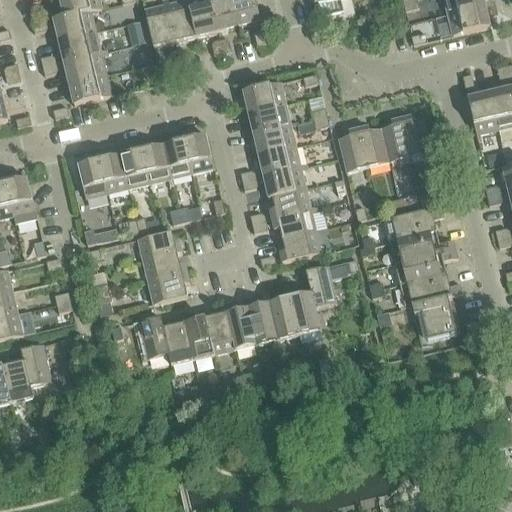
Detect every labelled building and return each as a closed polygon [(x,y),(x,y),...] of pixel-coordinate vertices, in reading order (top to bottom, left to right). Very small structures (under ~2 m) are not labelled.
[(98,0),(65,0),(60,1),(65,21),(65,22),(91,15),(92,16),(97,15),(102,14),(98,0)] [(135,0),(120,0),(123,9),(137,5),(135,0)] [(209,0),(206,0),(207,0),(188,5),(197,42),(218,37),(209,0)] [(209,0),(218,37),(240,32),(232,0),(209,0)] [(255,0),(232,0),(240,32),(261,26),(255,0)] [(350,0),(317,0),(320,10),(351,3),(350,0)] [(483,0),(443,0),(448,19),(486,10),(483,0)] [(168,3),(166,4),(176,47),(197,42),(188,5),(170,9),(168,3)] [(166,4),(163,5),(164,10),(145,15),(154,52),(176,47),(166,4)] [(418,4),(404,7),(406,16),(420,12),(418,4)] [(486,10),(448,19),(454,40),(491,32),(486,10)] [(65,21),(54,24),(60,46),(97,37),(92,19),(98,17),(97,15),(92,16),(91,15),(65,22),(65,21)] [(345,21),(329,25),(331,33),(347,29),(345,21)] [(47,25),(33,29),(35,38),(46,35),(48,32),(47,25)] [(9,34),(0,36),(0,45),(0,46),(12,43),(9,34)] [(257,35),(255,39),(257,50),(266,48),(263,34),(257,35)] [(97,37),(60,46),(65,67),(108,57),(107,54),(101,55),(97,37)] [(426,38),(412,41),(414,50),(428,47),(426,38)] [(220,44),(223,58),(232,56),(230,45),(226,43),(220,44)] [(214,45),(212,49),(215,60),(223,58),(220,44),(214,45)] [(184,53),(178,54),(181,68),(190,66),(187,55),(184,53)] [(172,56),(169,59),(172,70),(181,68),(178,54),(172,56)] [(103,60),(108,59),(108,57),(65,67),(70,88),(107,79),(103,60)] [(52,60),(41,63),(43,72),(57,69),(56,62),(52,60)] [(6,71),(4,74),(6,80),(20,77),(18,68),(6,71)] [(57,69),(43,72),(45,80),(57,77),(59,74),(57,69)] [(506,71),(497,73),(500,84),(503,87),(509,85),(506,71)] [(20,77),(6,80),(7,87),(11,89),(22,86),(20,77)] [(107,79),(70,88),(75,110),(118,100),(117,96),(112,98),(107,79)] [(318,79),(304,82),(306,91),(320,88),(318,79)] [(472,79),(463,81),(467,95),(473,94),(475,90),(472,79)] [(281,87),(244,96),(249,118),(287,109),(281,87)] [(511,95),(511,93),(490,98),(499,135),(511,131),(511,95)] [(490,98),(468,103),(479,146),(482,145),(481,139),(499,135),(490,98)] [(4,104),(0,104),(0,127),(9,125),(4,104)] [(287,109),(249,118),(254,139),(292,130),(287,109)] [(68,111),(54,115),(56,124),(70,120),(68,111)] [(326,113),(312,116),(314,125),(328,122),(326,113)] [(30,120),(16,123),(18,133),(32,129),(30,120)] [(402,123),(411,162),(433,157),(425,123),(413,126),(412,121),(402,123)] [(328,122),(314,125),(316,134),(330,130),(328,122)] [(392,126),(393,131),(382,134),(390,167),(411,162),(402,123),(392,126)] [(292,130),(254,139),(259,160),(297,152),(292,130)] [(369,131),(359,134),(369,172),(390,167),(382,134),(370,136),(369,131)] [(359,134),(349,136),(351,141),(339,144),(347,177),(369,172),(359,134)] [(184,140),(193,179),(215,174),(207,140),(195,143),(194,138),(184,140)] [(184,140),(174,142),(175,147),(164,150),(172,184),(193,179),(184,140)] [(172,184),(164,150),(153,153),(152,147),(142,150),(151,189),(172,184)] [(142,150),(132,152),(133,157),(122,160),(130,194),(151,189),(142,150)] [(297,152),(259,160),(264,182),(307,171),(307,169),(301,170),(297,152)] [(109,157),(99,160),(108,199),(130,194),(122,160),(110,163),(109,157)] [(99,160),(89,162),(90,167),(79,170),(87,204),(108,199),(99,160)] [(307,171),(264,182),(270,203),(273,203),(273,202),(307,194),(302,176),(308,174),(307,171)] [(252,175),(241,178),(243,187),(257,183),(256,178),(252,175)] [(5,182),(14,221),(36,216),(28,182),(16,185),(15,180),(5,182)] [(0,224),(14,221),(5,182),(0,183),(0,224)] [(257,183),(243,187),(245,196),(256,193),(258,190),(257,183)] [(344,185),(335,187),(338,199),(347,197),(344,185)] [(497,190),(486,193),(488,202),(502,198),(500,192),(497,190)] [(273,203),(276,213),(271,215),(273,224),(317,214),(317,211),(311,212),(307,194),(273,202),(273,203)] [(436,207),(445,205),(442,194),(433,196),(436,207)] [(502,198),(488,202),(490,210),(501,208),(503,204),(502,198)] [(399,204),(402,215),(410,213),(407,202),(399,204)] [(222,204),(213,206),(217,220),(226,217),(222,204)] [(399,204),(390,206),(393,218),(402,215),(399,204)] [(188,212),(179,214),(183,228),(191,226),(188,212)] [(365,212),(356,214),(359,226),(367,224),(365,212)] [(440,249),(434,224),(445,222),(442,212),(385,225),(406,312),(413,310),(452,301),(463,298),(461,288),(450,290),(444,266),(458,263),(454,245),(440,249)] [(179,214),(170,216),(174,230),(183,228),(179,214)] [(317,214),(273,224),(275,234),(280,233),(283,244),(317,236),(312,218),(318,216),(317,214)] [(262,218),(251,220),(253,229),(267,226),(265,220),(262,218)] [(137,224),(140,238),(149,236),(146,222),(137,224)] [(137,224),(128,226),(131,240),(140,238),(137,224)] [(267,226),(253,229),(255,238),(266,235),(268,232),(267,226)] [(507,233),(496,235),(498,244),(511,241),(510,235),(507,233)] [(94,234),(85,236),(88,250),(97,248),(94,234)] [(283,244),(286,256),(281,257),(283,267),(328,257),(327,254),(321,255),(317,236),(283,244)] [(173,237),(139,245),(144,266),(178,258),(178,259),(183,258),(180,247),(175,248),(173,237)] [(511,241),(498,244),(500,253),(511,250),(511,248),(511,241)] [(365,253),(361,254),(363,261),(376,258),(372,242),(363,244),(365,253)] [(43,246),(34,248),(38,262),(47,260),(43,246)] [(0,256),(4,270),(13,268),(9,254),(0,256)] [(100,254),(86,257),(88,266),(102,263),(100,254)] [(178,258),(144,266),(149,287),(188,278),(185,268),(180,270),(178,259),(178,258)] [(272,261),(261,263),(263,272),(277,269),(275,263),(272,261)] [(61,263),(47,266),(49,275),(63,272),(61,263)] [(357,264),(348,267),(351,278),(360,276),(357,264)] [(329,271),(307,276),(312,297),(316,313),(317,313),(338,308),(329,271)] [(8,275),(0,277),(0,300),(13,297),(8,275)] [(188,278),(149,287),(154,309),(188,301),(185,290),(190,288),(188,278)] [(383,287),(370,290),(373,303),(386,300),(383,287)] [(108,288),(94,292),(96,300),(110,297),(108,288)] [(13,297),(0,300),(0,322),(18,318),(13,297)] [(69,297),(55,300),(57,309),(71,306),(69,297)] [(110,297),(96,300),(98,309),(112,306),(110,297)] [(312,297),(290,302),(300,340),(322,334),(317,313),(316,313),(312,297)] [(448,303),(453,302),(452,301),(413,310),(422,351),(433,349),(432,345),(457,339),(451,311),(450,311),(448,303)] [(290,302),(269,308),(279,345),(300,340),(290,302)] [(71,306),(57,309),(59,318),(73,314),(71,306)] [(269,308),(248,313),(257,350),(279,345),(269,308)] [(248,313),(227,318),(236,355),(257,350),(248,313)] [(390,317),(378,320),(381,332),(392,329),(390,317)] [(18,318),(0,322),(0,345),(24,340),(18,318)] [(227,318),(205,323),(215,360),(236,355),(227,318)] [(163,333),(164,333),(162,322),(139,327),(148,365),(170,359),(163,333)] [(205,323),(184,328),(194,365),(215,360),(205,323)] [(163,333),(170,359),(172,370),(194,365),(184,328),(164,333),(163,333)] [(121,331),(112,334),(115,345),(124,343),(121,331)] [(71,343),(62,345),(65,357),(74,355),(71,343)] [(44,350),(22,355),(24,366),(25,365),(31,392),(32,392),(53,387),(44,350)] [(328,362),(319,364),(322,376),(331,373),(328,362)] [(24,366),(4,370),(13,408),(34,402),(32,392),(31,392),(25,365),(24,366)] [(4,370),(0,371),(0,410),(13,408),(4,370)] [(294,370),(285,372),(288,384),(297,381),(294,370)] [(285,372),(277,374),(279,386),(288,384),(285,372)] [(242,380),(246,394),(254,392),(251,378),(242,380)] [(242,380),(234,382),(237,396),(246,394),(242,380)] [(209,388),(200,390),(203,404),(212,402),(209,388)] [(200,390),(191,392),(194,406),(203,404),(200,390)] [(184,395),(175,397),(178,410),(187,407),(184,395)] [(19,432),(22,446),(31,444),(27,430),(19,432)] [(19,432),(10,435),(13,449),(22,446),(19,432)]
